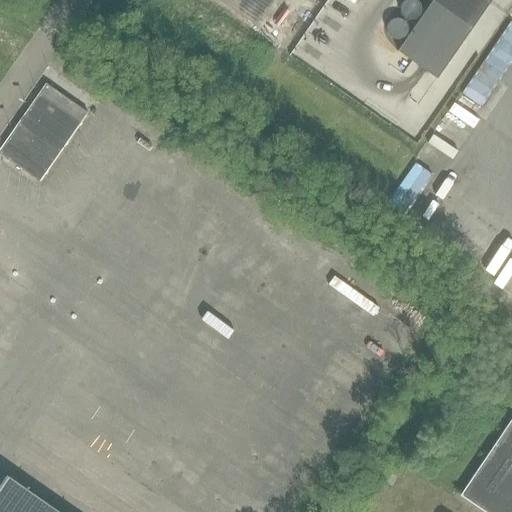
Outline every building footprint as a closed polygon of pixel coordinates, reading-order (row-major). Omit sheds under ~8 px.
[(218,0),(255,25),(265,9),(271,0),(218,0)] [(428,0),(431,2),(396,51),(437,79),(492,0),(428,0)] [(46,85),(0,150),(0,154),(39,182),(87,114),(46,85)] [(77,137),(62,158),(68,163),(58,176),(69,183),(71,180),(78,186),(101,155),(77,137)] [(157,152),(136,180),(169,205),(190,176),(157,152)] [(482,511),(511,511),(511,419),(460,497),(482,511)] [(0,511),(56,511),(6,477),(0,484),(0,511)]
